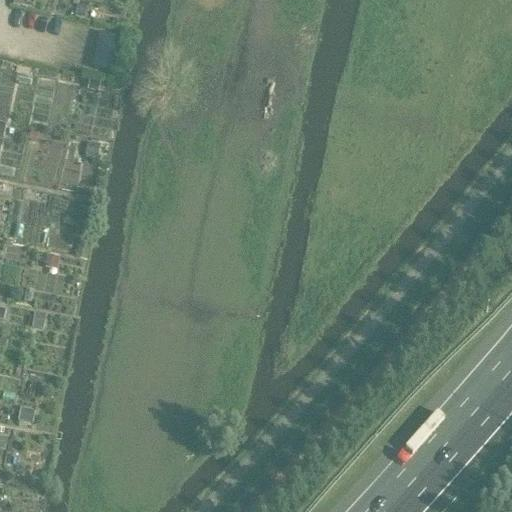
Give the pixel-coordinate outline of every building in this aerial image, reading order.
[(13,0),(12,7),(22,9),(23,0),(13,0)] [(76,8),(74,17),(85,19),(87,10),(76,8)] [(97,46),(116,51),(119,38),(99,34),(97,46)] [(92,70),(111,74),(114,62),(94,58),(92,70)] [(88,84),(87,92),(98,94),(100,86),(88,84)] [(30,134),(28,143),(37,145),(38,136),(30,134)] [(88,145),(85,160),(97,162),(99,147),(88,145)] [(46,257),(44,271),(56,273),(59,260),(46,257)] [(34,316),(31,330),(43,332),(46,318),(34,316)] [(20,411),(17,424),(32,427),(35,414),(20,411)]
